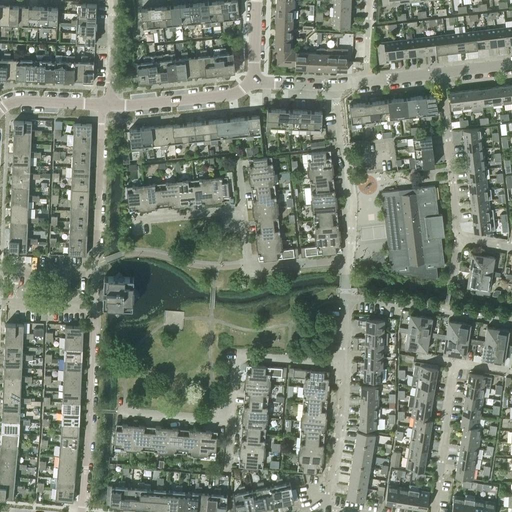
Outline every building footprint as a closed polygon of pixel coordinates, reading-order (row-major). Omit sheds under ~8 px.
[(218,0),(208,1),(211,26),(220,25),(220,20),(218,0)] [(227,0),(221,0),(218,0),(220,20),(226,19),(227,24),(230,24),(227,0)] [(237,0),(227,0),(230,24),(233,24),(232,18),(239,17),(237,0)] [(276,0),(276,8),(293,9),(293,0),(276,0)] [(208,1),(199,2),(201,22),(201,27),(211,26),(208,1)] [(199,2),(189,3),(192,28),(195,28),(194,22),(201,22),(199,2)] [(77,7),(77,13),(96,14),(96,4),(72,3),(71,7),(77,7)] [(189,3),(179,4),(181,24),(188,23),(188,28),(192,28),(189,3)] [(5,30),(8,30),(9,5),(0,4),(0,24),(5,24),(5,30)] [(179,4),(170,6),(173,30),(176,30),(175,24),(181,24),(179,4)] [(11,25),(18,25),(19,6),(9,5),(8,30),(11,30),(11,25)] [(24,31),(27,31),(28,6),(19,6),(18,25),(24,25),(24,31)] [(31,25),(37,26),(38,6),(28,6),(27,31),(31,31),(31,25)] [(43,31),(47,32),(48,7),(38,6),(37,26),(44,26),(43,31)] [(170,6),(160,7),(162,26),(169,25),(169,31),(173,30),(170,6)] [(334,6),(333,16),(350,17),(350,7),(334,6)] [(48,7),(47,32),(50,32),(50,26),(57,26),(58,7),(48,7)] [(160,7),(151,8),(153,32),(157,32),(156,26),(162,26),(160,7)] [(153,32),(151,8),(141,9),(143,28),(150,27),(150,33),(153,32)] [(276,8),(276,18),(293,19),(293,9),(276,8)] [(71,19),(71,23),(96,24),(96,14),(77,13),(77,20),(71,19)] [(350,17),(333,16),(333,27),(349,28),(350,17)] [(276,18),(275,28),(292,29),(293,19),(276,18)] [(76,26),(76,32),(95,33),(96,24),(71,23),(71,26),(76,26)] [(505,27),(495,28),(497,45),(507,44),(505,27)] [(275,28),(275,39),(292,39),(292,29),(275,28)] [(495,28),(485,29),(487,46),(497,45),(495,28)] [(485,29),(475,31),(477,47),(487,46),(485,29)] [(475,31),(465,32),(467,49),(477,47),(475,31)] [(95,33),(76,32),(76,39),(70,39),(70,42),(95,43),(95,33)] [(465,32),(455,33),(457,50),(467,49),(465,32)] [(455,33),(445,34),(447,51),(457,50),(455,33)] [(445,34),(435,35),(436,52),(447,51),(445,34)] [(435,35),(424,37),(426,53),(436,52),(435,35)] [(424,37),(414,38),(416,55),(426,53),(424,37)] [(414,38),(404,39),(406,56),(416,55),(414,38)] [(277,56),(281,61),(291,52),(292,39),(275,39),(275,49),(278,49),(277,56)] [(404,39),(394,40),(396,57),(406,56),(404,39)] [(396,57),(394,40),(377,42),(380,63),(386,62),(386,58),(396,57)] [(225,47),(222,48),(225,72),(235,71),(233,52),(226,53),(225,47)] [(316,69),(326,70),(327,48),(325,48),(324,47),(320,47),(318,48),(317,48),(317,53),(316,69)] [(220,53),(213,54),(215,73),(225,72),(222,48),(219,48),(220,53)] [(326,70),(336,70),(337,48),(327,48),(326,70)] [(337,48),(336,70),(347,71),(348,49),(337,48)] [(206,49),(203,50),(206,74),(215,73),(213,54),(207,55),(206,49)] [(201,56),(194,56),(196,75),(206,74),(203,50),(200,50),(201,56)] [(187,51),(184,52),(187,76),(196,75),(194,56),(188,57),(187,51)] [(181,58),(175,58),(177,77),(187,76),(184,52),(181,52),(181,58)] [(295,68),(306,69),(306,52),(291,52),(281,61),(285,65),(295,65),(295,68)] [(306,69),(316,69),(317,53),(306,52),(306,69)] [(6,77),(16,78),(16,59),(10,58),(10,53),(7,53),(6,77)] [(16,78),(25,78),(26,53),(23,53),(23,59),(16,59),(16,78)] [(25,78),(35,79),(36,59),(29,59),(30,53),(26,53),(25,78)] [(175,53),(165,54),(168,78),(177,77),(175,58),(175,53)] [(36,59),(35,79),(45,79),(45,54),(36,54),(36,59)] [(45,79),(54,79),(55,60),(49,60),(49,54),(45,54),(45,79)] [(155,55),(156,60),(158,79),(168,78),(165,54),(155,55)] [(54,79),(64,80),(65,55),(55,55),(55,60),(54,79)] [(64,80),(74,80),(74,61),(75,55),(65,55),(64,80)] [(155,55),(146,56),(149,80),(158,79),(156,60),(155,55)] [(74,80),(83,81),(84,56),(81,56),(81,61),(74,61),(74,80)] [(84,56),(83,81),(93,81),(94,62),(87,61),(87,56),(84,56)] [(149,80),(146,56),(143,56),(143,62),(137,62),(139,82),(149,80)] [(511,94),(511,85),(501,86),(503,104),(511,102),(511,94)] [(501,86),(490,87),(492,105),(503,104),(501,86)] [(490,87),(480,88),(482,106),(492,105),(490,87)] [(480,88),(470,89),(472,107),(473,112),(483,111),(482,106),(480,88)] [(470,89),(460,91),(462,109),(472,107),(470,89)] [(462,109),(460,91),(449,92),(451,110),(462,109)] [(436,94),(426,95),(429,119),(432,119),(431,114),(438,113),(436,94)] [(426,95),(416,96),(418,115),(425,114),(425,120),(429,119),(426,95)] [(416,96),(407,97),(410,122),(413,121),(412,116),(418,115),(416,96)] [(407,97),(397,98),(399,117),(406,117),(406,122),(410,122),(407,97)] [(397,98),(388,99),(390,124),(394,124),(393,118),(399,117),(397,98)] [(388,99),(378,100),(380,120),(387,119),(387,124),(390,124),(388,99)] [(378,100),(368,102),(371,126),(375,126),(374,120),(380,120),(378,100)] [(368,102),(359,103),(361,122),(368,121),(368,127),(371,126),(368,102)] [(361,122),(359,103),(349,104),(352,129),(356,128),(355,123),(361,122)] [(270,127),(278,127),(278,109),(267,108),(266,132),(270,132),(270,127)] [(285,133),(288,133),(289,109),(278,109),(278,127),(285,127),(285,133)] [(292,127),(299,128),(300,110),(289,109),(288,133),(292,133),(292,127)] [(306,133),(310,134),(310,110),(300,110),(299,128),(306,128),(306,133)] [(310,110),(310,134),(321,134),(322,111),(310,110)] [(259,115),(248,116),(250,139),(254,139),(253,134),(261,133),(259,115)] [(248,116),(237,117),(239,135),(246,134),(247,140),(250,139),(248,116)] [(237,117),(226,118),(229,142),(232,141),(232,136),(239,135),(237,117)] [(226,118),(216,119),(218,137),(225,137),(225,142),(229,142),(226,118)] [(216,119),(205,121),(207,144),(218,143),(218,137),(216,119)] [(14,120),(13,132),(31,132),(31,130),(32,121),(14,120)] [(205,121),(194,122),(196,140),(203,139),(204,144),(207,144),(205,121)] [(194,122),(183,123),(186,146),(189,146),(189,140),(196,140),(194,122)] [(74,123),(73,134),(91,135),(92,124),(74,123)] [(183,123),(172,124),(174,142),(182,141),(182,147),(186,146),(183,123)] [(172,124),(162,125),(164,149),(168,148),(167,143),(174,142),(172,124)] [(162,125),(151,126),(153,144),(160,144),(161,149),(164,149),(162,125)] [(151,126),(140,128),(143,151),(146,150),(146,145),(153,144),(151,126)] [(463,129),(464,140),(482,138),(481,127),(463,129)] [(143,151),(140,128),(129,129),(131,151),(139,150),(140,156),(143,155),(143,151)] [(13,132),(13,142),(31,143),(31,135),(36,135),(37,130),(31,130),(31,132),(13,132)] [(73,134),(73,145),(91,146),(91,135),(73,134)] [(413,144),(407,145),(408,148),(432,145),(431,135),(412,137),(413,144)] [(464,140),(465,150),(483,148),(482,138),(464,140)] [(13,142),(12,153),(30,154),(31,151),(31,143),(13,142)] [(73,145),(72,156),(90,156),(91,146),(73,145)] [(432,145),(408,148),(408,151),(414,151),(414,157),(434,155),(432,145)] [(465,150),(466,160),(484,158),(483,148),(465,150)] [(306,152),(308,170),(332,167),(331,156),(326,156),(325,150),(306,152)] [(12,153),(12,164),(30,165),(30,157),(35,157),(36,152),(31,151),(30,154),(12,153)] [(434,155),(414,157),(415,163),(410,164),(410,168),(435,165),(434,155)] [(72,156),(72,167),(90,167),(90,156),(72,156)] [(248,165),(250,176),(273,173),(272,156),(253,158),(253,164),(248,165)] [(466,160),(467,170),(485,168),(484,158),(466,160)] [(12,164),(12,175),(30,176),(30,173),(30,165),(12,164)] [(72,167),(71,177),(89,178),(90,167),(72,167)] [(308,170),(310,186),(329,184),(329,179),(333,178),(332,167),(308,170)] [(467,170),(468,180),(486,178),(485,168),(467,170)] [(226,176),(210,178),(213,202),(224,200),(223,196),(229,195),(229,191),(234,190),(232,170),(226,171),(226,176)] [(12,175),(11,186),(29,186),(29,178),(35,178),(35,173),(30,173),(30,176),(12,175)] [(256,187),(256,192),(275,190),(273,173),(250,176),(251,187),(256,187)] [(71,177),(71,188),(89,189),(89,178),(71,177)] [(210,178),(193,179),(196,199),(201,198),(201,203),(213,202),(210,178)] [(468,180),(470,191),(487,189),(486,178),(468,180)] [(193,179),(177,181),(179,205),(191,204),(190,199),(196,199),(193,179)] [(177,181),(160,183),(162,202),(168,202),(168,206),(179,205),(177,181)] [(160,183),(143,185),(146,209),(157,207),(157,203),(162,202),(160,183)] [(310,186),(312,203),(336,201),(334,189),(330,190),(329,184),(310,186)] [(143,185),(126,187),(128,206),(134,205),(134,210),(146,209),(143,185)] [(399,189),(381,191),(391,271),(399,270),(399,273),(438,279),(436,266),(444,265),(441,236),(444,235),(442,214),(438,214),(435,185),(417,187),(399,189)] [(11,186),(11,197),(29,197),(29,195),(29,186),(11,186)] [(71,188),(70,199),(88,200),(89,189),(71,188)] [(470,191),(471,201),(489,199),(492,199),(491,188),(487,189),(470,191)] [(252,198),(253,209),(277,207),(275,190),(256,192),(257,198),(252,198)] [(11,197),(10,207),(28,208),(29,200),(34,200),(34,195),(29,195),(29,197),(11,197)] [(70,199),(70,210),(88,211),(88,200),(70,199)] [(471,201),(472,211),(490,209),(489,199),(471,201)] [(312,203),(314,220),(333,218),(332,212),(337,212),(336,201),(312,203)] [(10,207),(10,218),(28,219),(28,216),(28,208),(10,207)] [(259,220),(260,226),(279,224),(277,207),(253,209),(254,221),(259,220)] [(472,211),(473,221),(494,219),(493,209),(490,209),(472,211)] [(70,210),(70,221),(88,221),(88,211),(70,210)] [(10,218),(9,229),(27,230),(28,222),(33,222),(33,217),(28,216),(28,219),(10,218)] [(314,220),(315,237),(339,234),(338,223),(333,223),(333,218),(314,220)] [(494,219),(473,221),(474,232),(495,229),(494,219)] [(70,221),(69,232),(87,232),(88,221),(70,221)] [(256,232),(257,243),(281,240),(279,224),(260,226),(260,231),(256,232)] [(9,229),(9,240),(27,241),(27,238),(27,230),(9,229)] [(69,232),(69,242),(87,243),(87,232),(69,232)] [(339,234),(315,237),(316,245),(300,247),(301,255),(336,252),(336,246),(340,245),(339,234)] [(27,241),(9,240),(9,251),(26,252),(27,243),(32,243),(32,238),(27,238),(27,241)] [(281,240),(257,243),(258,254),(263,254),(263,260),(298,256),(297,247),(282,249),(281,240)] [(87,243),(69,242),(68,254),(86,254),(87,243)] [(470,269),(481,271),(483,255),(472,253),(470,267),(466,266),(465,271),(469,271),(470,269)] [(483,255),(481,271),(492,273),(491,275),(495,276),(496,271),(492,271),(494,257),(483,255)] [(467,286),(478,287),(481,271),(470,269),(469,271),(467,286)] [(481,271),(478,287),(477,293),(483,294),(483,293),(488,294),(491,275),(492,273),(481,271)] [(98,288),(98,294),(103,294),(102,306),(132,307),(134,277),(104,276),(103,288),(98,288)] [(407,330),(418,332),(421,316),(410,314),(408,328),(404,327),(403,332),(407,332),(407,330)] [(418,332),(429,334),(429,336),(433,336),(434,332),(430,331),(432,317),(421,316),(418,332)] [(366,325),(365,331),(383,332),(384,319),(354,318),(354,325),(366,325)] [(446,336),(457,338),(459,322),(448,320),(446,334),(442,333),(441,338),(445,339),(446,336)] [(457,338),(468,340),(467,342),(472,343),(472,338),(468,338),(470,324),(459,322),(457,338)] [(6,323),(5,334),(23,335),(23,333),(24,324),(6,323)] [(65,325),(65,337),(83,338),(83,326),(65,325)] [(484,343),(495,344),(498,328),(487,326),(485,340),(480,340),(480,344),(484,345),(484,343)] [(495,344),(506,346),(506,348),(510,349),(511,345),(507,344),(509,330),(498,328),(495,344)] [(405,346),(416,348),(418,332),(407,330),(407,332),(405,346)] [(354,337),(354,343),(383,344),(388,344),(388,332),(383,332),(365,331),(365,337),(354,337)] [(427,350),(429,336),(429,334),(418,332),(416,348),(427,350)] [(5,334),(5,345),(23,346),(23,338),(28,338),(28,333),(23,333),(23,335),(5,334)] [(443,353),(454,355),(457,338),(446,336),(445,339),(443,353)] [(65,337),(64,348),(82,348),(83,338),(65,337)] [(465,356),(467,342),(468,340),(457,338),(454,355),(465,356)] [(365,349),(365,355),(383,356),(383,344),(354,343),(353,349),(365,349)] [(481,359),(493,361),(495,344),(484,343),(484,345),(481,359)] [(504,363),(506,348),(506,346),(495,344),(493,361),(504,363)] [(5,345),(4,356),(22,357),(22,354),(23,346),(5,345)] [(64,348),(64,358),(82,359),(82,348),(64,348)] [(4,356),(4,367),(22,368),(22,359),(27,360),(27,354),(22,354),(22,357),(4,356)] [(353,361),(353,367),(382,368),(383,356),(365,355),(364,361),(353,361)] [(64,358),(63,369),(81,370),(82,359),(64,358)] [(415,364),(413,375),(436,379),(437,368),(415,364)] [(246,370),(245,382),(269,384),(270,375),(286,376),(286,368),(251,365),(251,371),(246,370)] [(4,367),(3,378),(21,378),(21,376),(22,368),(4,367)] [(382,368),(353,367),(352,373),(364,373),(364,380),(387,381),(387,368),(382,368)] [(305,377),(304,386),(328,388),(329,377),(324,376),(324,370),(289,368),(289,376),(305,377)] [(63,369),(63,380),(81,381),(81,370),(63,369)] [(469,373),(467,384),(485,387),(490,387),(492,377),(469,373)] [(411,385),(416,386),(434,389),(436,379),(413,375),(411,385)] [(3,378),(3,388),(21,389),(21,381),(26,381),(27,376),(21,376),(21,378),(3,378)] [(63,380),(63,391),(81,391),(81,381),(63,380)] [(249,393),(249,399),(268,400),(269,384),(245,382),(244,393),(249,393)] [(467,384),(466,394),(483,397),(485,387),(467,384)] [(304,386),(303,403),(322,405),(322,399),(327,399),(328,388),(304,386)] [(361,386),(360,396),(378,397),(379,386),(361,386)] [(416,386),(415,396),(432,399),(434,389),(416,386)] [(3,388),(2,399),(20,400),(21,397),(21,389),(3,388)] [(63,391),(62,402),(80,402),(81,391),(63,391)] [(466,394),(464,404),(482,407),(483,397),(466,394)] [(408,405),(413,406),(431,409),(432,399),(415,396),(410,395),(408,405)] [(360,396),(360,406),(378,407),(378,397),(360,396)] [(2,399),(2,410),(20,411),(20,403),(25,403),(26,398),(21,397),(20,400),(2,399)] [(243,404),(242,415),(266,417),(268,400),(249,399),(248,404),(243,404)] [(62,402),(62,412),(80,413),(80,402),(62,402)] [(303,403),(301,420),(325,422),(326,410),(321,410),(322,405),(303,403)] [(464,404),(462,414),(480,417),(482,407),(464,404)] [(360,406),(359,417),(377,417),(378,407),(360,406)] [(411,416),(414,417),(429,419),(431,409),(413,406),(411,416)] [(2,410),(2,421),(20,422),(20,419),(20,411),(2,410)] [(62,412),(61,423),(79,424),(80,413),(62,412)] [(460,425),(463,425),(478,427),(480,417),(462,414),(460,425)] [(246,427),(246,432),(265,434),(266,417),(242,415),(242,427),(246,427)] [(377,417),(359,417),(359,427),(382,428),(382,418),(377,417)] [(414,417),(412,427),(430,430),(432,419),(429,419),(414,417)] [(2,421),(1,432),(19,433),(19,424),(25,424),(25,419),(20,419),(20,422),(2,421)] [(301,420),(300,437),(319,438),(320,433),(324,433),(325,422),(301,420)] [(61,423),(61,434),(79,435),(79,424),(61,423)] [(114,447),(131,449),(133,425),(122,424),(121,429),(115,428),(114,447)] [(131,449),(148,450),(150,431),(144,430),(144,426),(133,425),(131,449)] [(463,425),(462,435),(480,438),(481,427),(478,427),(463,425)] [(148,450),(165,451),(167,427),(155,426),(155,431),(150,431),(148,450)] [(165,451),(182,452),(183,433),(178,433),(178,428),(167,427),(165,451)] [(412,427),(411,437),(429,440),(430,430),(412,427)] [(182,452),(198,454),(200,430),(189,429),(188,434),(183,433),(182,452)] [(200,430),(198,454),(216,455),(217,436),(211,436),(211,431),(200,430)] [(357,431),(355,442),(373,445),(375,434),(357,431)] [(1,432),(0,442),(18,444),(18,442),(19,433),(1,432)] [(241,437),(240,449),(264,451),(265,434),(246,432),(246,438),(241,437)] [(61,434),(60,445),(78,447),(79,435),(61,434)] [(462,435),(460,445),(478,448),(480,438),(462,435)] [(300,437),(299,453),(323,455),(323,444),(319,443),(319,438),(300,437)] [(411,437),(409,447),(427,450),(429,440),(411,437)] [(0,442),(0,443),(0,453),(17,455),(18,447),(23,448),(23,442),(18,442),(18,444),(0,442)] [(355,442),(354,453),(371,456),(373,445),(355,442)] [(60,445),(59,456),(77,457),(78,447),(60,445)] [(460,445),(459,455),(476,458),(478,448),(460,445)] [(409,447),(408,457),(425,460),(427,450),(409,447)] [(264,451),(240,449),(239,460),(244,460),(243,466),(262,468),(264,451)] [(0,453),(0,464),(16,466),(16,463),(17,455),(0,453)] [(323,455),(299,453),(297,471),(316,472),(317,466),(322,466),(323,455)] [(354,453),(352,464),(370,466),(371,456),(354,453)] [(399,456),(393,455),(391,465),(397,466),(399,456)] [(459,455),(457,465),(475,468),(476,458),(459,455)] [(59,456),(58,466),(76,468),(77,457),(59,456)] [(425,460),(408,457),(406,468),(424,470),(425,460)] [(0,464),(0,474),(15,476),(16,468),(21,469),(21,464),(16,463),(16,466),(0,464)] [(352,464),(350,474),(368,477),(370,466),(352,464)] [(475,468),(457,465),(455,476),(473,478),(475,468)] [(58,466),(57,477),(75,479),(76,468),(58,466)] [(0,474),(0,485),(14,487),(14,485),(15,476),(0,474)] [(350,474),(348,485),(366,488),(368,477),(350,474)] [(57,477),(56,488),(74,490),(75,479),(57,477)] [(282,477),(279,478),(284,502),(294,500),(290,481),(283,483),(282,477)] [(277,484),(271,485),(274,504),(284,502),(279,478),(276,479),(277,484)] [(106,504),(120,505),(122,480),(119,480),(118,486),(107,485),(106,504)] [(120,505),(129,506),(131,487),(125,486),(125,481),(122,480),(120,505)] [(263,481),(260,482),(265,506),(274,504),(271,485),(264,487),(263,481)] [(129,506),(139,507),(141,482),(138,482),(137,487),(131,487),(129,506)] [(139,507),(149,507),(150,488),(144,488),(144,482),(141,482),(139,507)] [(258,488),(252,489),(256,508),(265,506),(260,482),(257,482),(258,488)] [(149,507),(158,508),(160,483),(157,483),(156,489),(150,488),(149,507)] [(158,508),(168,509),(169,490),(163,489),(163,484),(160,483),(158,508)] [(409,488),(406,506),(416,507),(419,489),(420,485),(409,483),(409,488)] [(385,502),(396,504),(399,486),(388,484),(385,502)] [(14,487),(0,485),(0,497),(13,498),(14,490),(19,490),(19,485),(14,485),(14,487)] [(168,509),(177,510),(179,485),(176,485),(175,490),(169,490),(168,509)] [(177,510),(187,510),(188,491),(182,491),(182,485),(179,485),(177,510)] [(244,485),(241,486),(246,510),(256,508),(252,489),(246,490),(244,485)] [(366,488),(348,485),(347,496),(364,499),(366,488)] [(187,510),(197,511),(199,486),(195,486),(195,492),(188,491),(187,510)] [(197,511),(206,511),(208,493),(201,492),(202,487),(199,486),(197,511)] [(246,510),(241,486),(238,486),(239,492),(232,493),(233,494),(230,495),(229,511),(238,511),(246,510)] [(396,504),(406,506),(409,488),(399,486),(396,504)] [(74,490),(56,488),(55,499),(73,501),(74,490)] [(206,511),(208,511),(215,511),(218,488),(214,488),(214,493),(208,493),(206,511)] [(218,488),(215,511),(225,511),(227,494),(221,494),(221,488),(218,488)] [(419,489),(416,507),(426,509),(429,491),(419,489)] [(461,511),(472,511),(475,499),(475,495),(465,493),(464,497),(461,511)] [(451,511),(461,511),(464,497),(454,495),(451,511)] [(472,511),(482,511),(485,500),(475,499),(472,511)] [(485,500),(482,511),(493,511),(495,502),(485,500)]
